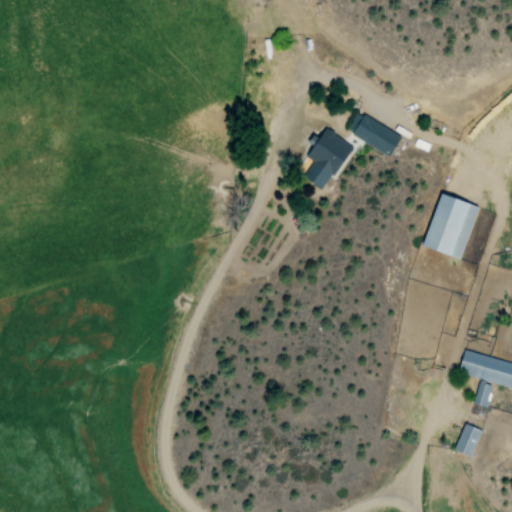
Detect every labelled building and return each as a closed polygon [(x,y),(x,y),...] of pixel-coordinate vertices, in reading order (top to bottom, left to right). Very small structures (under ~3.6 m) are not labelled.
[(349,134),(386,156),(398,136),(361,114),(349,134)] [(304,156),(311,160),(301,176),(322,189),(349,144),(321,128),(304,156)] [(458,259),(476,204),(437,192),(419,246),(458,259)] [(407,277),(424,282),(429,263),(420,260),(423,251),(424,251),(425,247),(417,244),(407,277)] [(471,403),(485,407),(491,383),(511,388),(511,386),(511,363),(461,350),(456,372),(478,378),(471,403)] [(468,457),(480,429),(462,422),(451,450),(468,457)]
